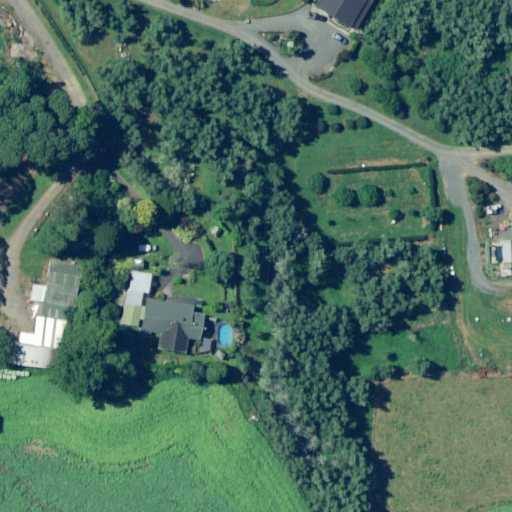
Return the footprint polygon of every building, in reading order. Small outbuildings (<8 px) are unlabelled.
[(317,0),(313,7),(353,30),(371,0),(317,0)] [(511,258),(511,254),(511,250),(508,251),(508,243),(498,244),(501,264),(509,263),(509,259),(511,258)] [(67,320),(73,321),(80,270),(48,266),(45,286),(32,285),(30,301),(41,302),(39,316),(67,320)] [(136,319),(141,320),(144,300),(148,273),(127,270),(117,324),(135,327),(136,319)] [(188,307),(144,300),(141,320),(140,320),(139,331),(159,335),(156,349),(183,354),(186,338),(197,340),(202,314),(188,311),(188,307)] [(67,320),(39,316),(36,316),(34,335),(6,331),(2,363),(60,371),(67,321),(67,320)]
